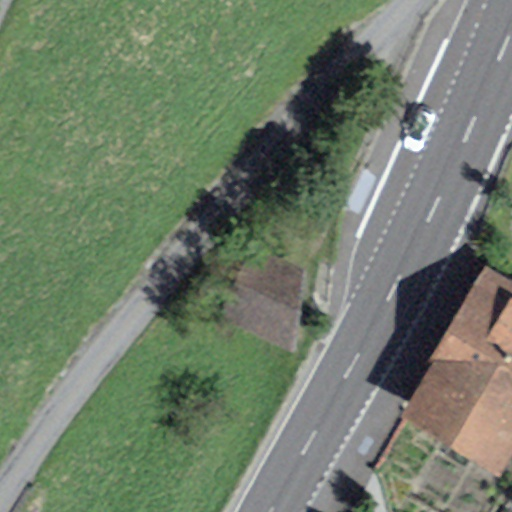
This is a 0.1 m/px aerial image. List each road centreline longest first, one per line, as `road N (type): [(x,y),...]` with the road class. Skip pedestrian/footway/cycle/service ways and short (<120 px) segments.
road 1 (unclassified): [(402,0),(72,387),(0,498)]
road 2 (secondary): [(511,27),(445,182),(272,511)]
